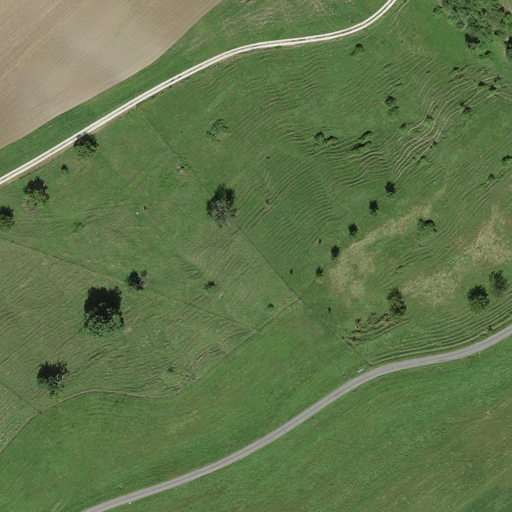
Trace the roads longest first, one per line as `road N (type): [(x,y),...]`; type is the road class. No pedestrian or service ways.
road 1 (unclassified): [(91,511),(228,460),(377,371),(461,354),(511,329)]
road 2 (track): [(0,181),(206,67),(245,50),(358,29),(393,0)]
